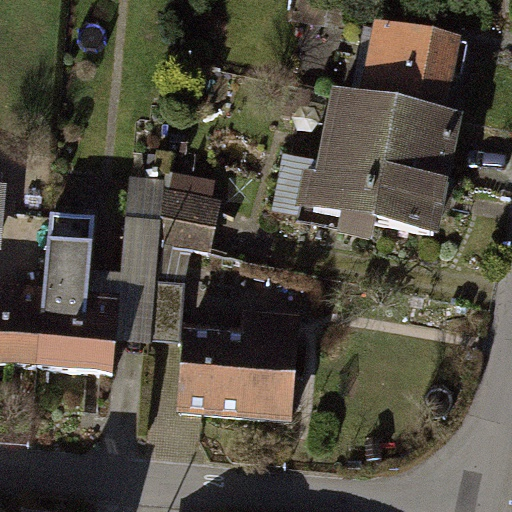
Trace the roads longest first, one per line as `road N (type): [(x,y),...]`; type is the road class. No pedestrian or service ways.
road 1 (residential): [(482,511),(0,470)]
road 2 (residential): [(482,511),(511,356)]
